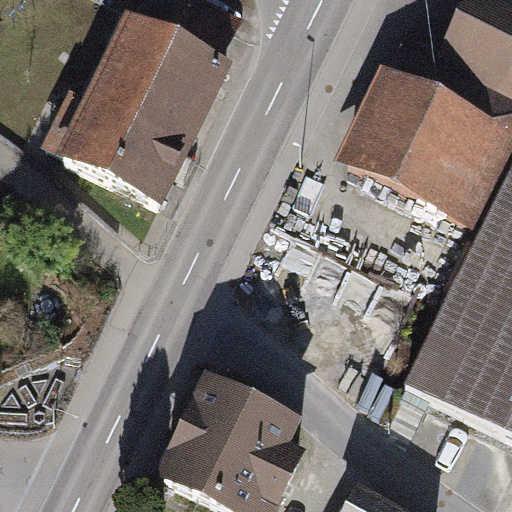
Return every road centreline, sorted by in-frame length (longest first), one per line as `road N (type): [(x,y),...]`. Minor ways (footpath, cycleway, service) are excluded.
road 1 (residential): [(174,303),(440,511)]
road 2 (secondary): [(174,303),(321,0)]
road 3 (secondary): [(77,511),(174,303)]
